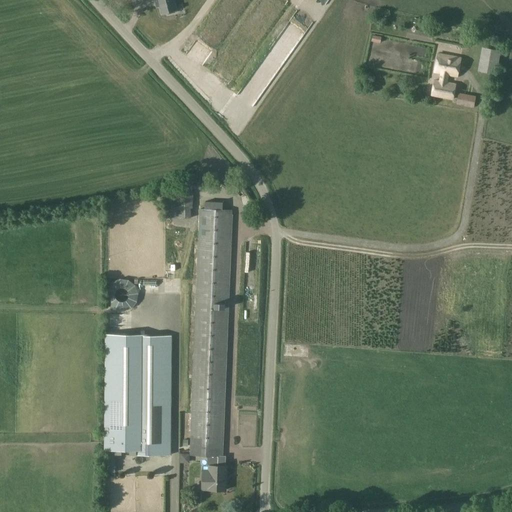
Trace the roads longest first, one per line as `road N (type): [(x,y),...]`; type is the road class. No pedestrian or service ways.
road 1 (unclassified): [(267,511),(277,242),(270,204),(263,186),(95,0)]
road 2 (track): [(284,232),(297,241),(410,255),(511,245)]
